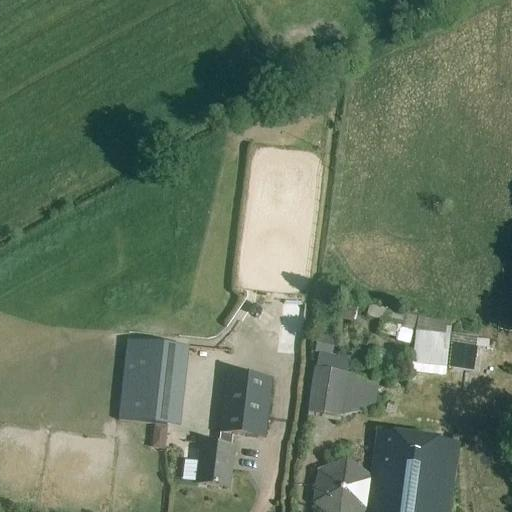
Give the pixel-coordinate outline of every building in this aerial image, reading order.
[(418,340),(414,372),(450,377),(452,366),(477,370),(482,334),(453,330),(455,318),(383,309),(380,335),(418,340)] [(309,414),(339,419),(350,362),(331,358),(334,341),(318,338),(314,355),(320,356),(309,414)] [(180,430),(189,351),(127,344),(118,423),(180,430)] [(199,487),(228,490),(232,448),(230,448),(231,437),(265,441),(271,381),(226,376),(218,447),(203,445),(199,487)] [(449,511),(458,445),(378,434),(373,472),(356,469),(356,463),(341,463),(317,473),(312,505),(320,511),(449,511)]
